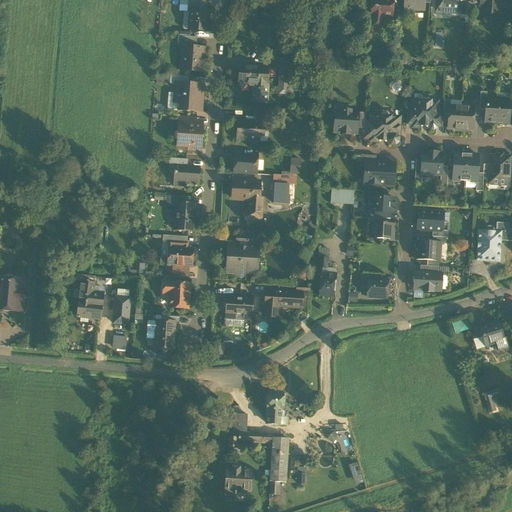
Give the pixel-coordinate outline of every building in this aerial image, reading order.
[(187,12),(190,13),(191,11),(205,12),(205,0),(187,0),(187,6),(187,12)] [(370,26),(382,27),(382,23),(390,23),(391,8),(391,0),(371,0),(371,7),(370,26)] [(404,15),(414,16),(414,11),(423,12),(423,4),(423,0),(404,0),(404,5),(404,15)] [(462,14),(463,14),(464,3),(463,0),(435,0),(435,9),(446,10),(447,8),(451,8),(451,13),(462,14)] [(481,0),(481,13),(492,14),(492,7),(500,7),(511,8),(511,0),(481,0)] [(446,10),(435,9),(435,18),(451,19),(451,13),(451,8),(447,8),(446,10)] [(205,31),(206,31),(207,12),(205,12),(191,11),(190,13),(189,30),(191,30),(205,31)] [(183,12),(182,29),(189,30),(190,13),(187,12),(183,12)] [(190,32),(190,37),(197,38),(204,39),(205,31),(191,30),(190,32)] [(188,71),(194,72),(194,71),(197,69),(202,70),(203,48),(196,48),(196,44),(184,43),(184,45),(183,54),(182,54),(181,64),(186,64),(188,66),(188,71)] [(430,53),(428,58),(437,62),(439,58),(430,53)] [(400,54),(398,60),(404,62),(406,56),(400,54)] [(278,88),(287,89),(288,74),(291,74),(291,60),(280,60),(278,87),(278,88)] [(251,102),(266,103),(267,87),(265,87),(266,66),(253,65),(253,68),(239,67),(238,83),(247,84),(252,90),(251,102)] [(459,69),(450,69),(449,78),(458,79),(459,69)] [(156,84),(169,85),(170,76),(157,75),(156,84)] [(169,85),(174,85),(174,83),(174,84),(188,84),(188,77),(170,76),(169,85)] [(179,111),(202,112),(203,103),(200,102),(201,85),(188,84),(174,84),(174,83),(174,85),(178,85),(177,94),(174,94),(173,104),(180,105),(179,111)] [(316,97),(302,95),(301,107),(314,109),(316,97)] [(430,130),(433,130),(436,128),(436,126),(437,114),(437,102),(430,101),(428,99),(423,98),(421,101),(413,100),(413,113),(412,125),(412,126),(413,128),(418,128),(420,127),(420,125),(421,125),(421,127),(422,127),(422,125),(426,125),(426,127),(427,127),(427,126),(428,126),(428,127),(430,130)] [(484,123),(496,124),(498,100),(486,99),(485,111),(484,123)] [(509,100),(498,100),(496,124),(508,124),(509,111),(510,100),(509,100)] [(455,131),(460,131),(461,107),(450,107),(449,107),(449,115),(448,129),(453,129),(455,131)] [(472,108),(461,107),(460,131),(465,132),(466,130),(472,131),(473,116),(473,108),(472,108)] [(341,134),(349,135),(349,134),(356,134),(357,128),(358,113),(350,112),(350,111),(342,111),(342,112),(335,111),(333,133),(341,134)] [(391,145),(395,145),(398,142),(398,135),(399,135),(400,125),(399,125),(399,118),(391,118),(391,116),(388,113),(382,112),(379,115),(379,117),(371,116),(370,120),(369,138),(369,141),(370,142),(375,143),(377,141),(377,139),(388,140),(388,142),(391,145)] [(178,124),(196,125),(196,120),(196,118),(178,117),(178,124)] [(236,140),(260,142),(260,132),(264,132),(265,118),(256,117),(256,122),(238,120),(236,140)] [(196,120),(196,125),(201,125),(199,149),(187,148),(187,149),(179,149),(180,132),(177,132),(176,154),(201,155),(203,121),(196,120)] [(179,149),(187,149),(187,148),(199,149),(201,125),(196,125),(178,124),(177,132),(180,132),(179,149)] [(260,132),(260,142),(267,142),(268,132),(264,132),(260,132)] [(442,155),(438,155),(426,154),(422,154),(421,163),(421,174),(421,175),(427,175),(427,176),(428,175),(430,179),(434,176),(435,175),(440,176),(441,176),(441,167),(442,155)] [(453,181),(464,182),(466,155),(454,154),(453,172),(452,181),(453,181)] [(478,156),(466,155),(464,182),(476,182),(477,174),(478,156)] [(233,173),(256,174),(257,157),(234,156),(233,173)] [(495,185),(508,185),(510,158),(490,156),(490,165),(489,179),(495,180),(495,185)] [(176,167),(187,168),(187,160),(169,159),(169,165),(176,165),(176,167)] [(290,159),(289,174),(299,174),(300,160),(290,159)] [(368,186),(392,187),(393,163),(366,162),(366,176),(369,176),(368,186)] [(195,187),(197,187),(198,169),(187,168),(176,167),(176,173),(174,173),(174,174),(176,175),(175,185),(195,186),(195,187)] [(274,183),(288,183),(288,176),(274,175),(274,183)] [(243,213),(248,224),(260,218),(261,199),(259,199),(260,181),(246,180),(246,183),(233,183),(232,199),(250,200),(249,210),(243,213)] [(272,203),(280,204),(280,197),(287,197),(288,183),(274,183),(272,203)] [(330,203),(353,204),(353,191),(330,190),(330,203)] [(369,198),(377,198),(377,192),(363,191),(363,199),(369,199),(369,198)] [(369,199),(368,212),(374,212),(390,213),(394,213),(395,199),(377,198),(369,198),(369,199)] [(174,231),(194,232),(196,205),(191,204),(177,203),(177,204),(176,217),(174,216),(174,231)] [(467,210),(462,215),(466,220),(471,216),(467,210)] [(442,213),(418,212),(417,230),(432,231),(441,231),(442,223),(442,213)] [(496,223),(496,232),(501,232),(501,228),(508,229),(508,224),(496,223)] [(370,238),(393,240),(394,225),(386,225),(371,224),(370,238)] [(500,241),(501,232),(496,232),(478,231),(476,261),(499,262),(500,241)] [(247,277),(247,272),(248,268),(255,268),(256,248),(253,248),(254,238),(247,237),(246,248),(238,247),(237,252),(229,251),(228,271),(235,272),(235,277),(247,277)] [(238,247),(246,248),(247,237),(238,237),(238,247)] [(427,261),(436,261),(436,252),(439,252),(440,243),(432,243),(416,242),(415,260),(427,261)] [(348,247),(347,257),(356,257),(356,248),(348,247)] [(189,267),(191,267),(193,250),(186,250),(168,248),(168,258),(167,265),(170,266),(189,267)] [(302,254),(296,253),(296,255),(294,255),(293,264),(301,265),(302,254)] [(322,268),(327,269),(328,268),(329,259),(320,258),(319,268),(322,268)] [(169,273),(189,275),(189,267),(170,266),(169,273)] [(437,275),(438,267),(426,267),(420,266),(420,274),(437,275)] [(448,268),(438,267),(437,275),(438,275),(448,275),(448,268)] [(319,297),(333,298),(336,274),(322,272),(319,297)] [(423,292),(432,293),(432,290),(437,291),(438,275),(437,275),(420,274),(415,273),(414,289),(423,290),(423,292)] [(75,281),(81,281),(94,283),(94,277),(82,276),(82,275),(75,274),(75,281)] [(21,312),(22,300),(24,299),(26,298),(26,296),(26,294),(24,293),(23,292),(24,280),(14,279),(12,280),(11,282),(6,282),(5,279),(4,278),(0,277),(0,310),(1,310),(3,309),(4,308),(4,306),(8,307),(9,309),(9,310),(11,311),(13,311),(21,312)] [(367,297),(387,298),(388,281),(368,280),(367,297)] [(94,283),(81,281),(80,290),(79,299),(77,316),(80,316),(80,322),(88,323),(88,317),(100,318),(102,306),(103,295),(95,294),(95,295),(92,294),(93,286),(94,283)] [(172,308),(188,309),(189,285),(182,284),(165,283),(164,283),(163,291),(166,294),(174,295),(174,298),(173,298),(170,301),(170,305),(172,308)] [(104,288),(93,286),(92,294),(95,295),(95,294),(103,295),(104,288)] [(117,289),(116,297),(128,299),(129,290),(117,289)] [(422,299),(423,292),(423,290),(414,289),(413,298),(422,299)] [(302,294),(301,302),(309,303),(310,291),(309,291),(296,291),(296,294),(302,294)] [(264,317),(277,318),(278,306),(301,307),(301,302),(302,294),(296,294),(266,292),(264,317)] [(357,294),(348,293),(347,303),(356,303),(357,294)] [(225,313),(225,319),(244,320),(251,321),(252,297),(240,296),(240,299),(226,298),(225,313)] [(113,324),(127,325),(130,299),(128,299),(116,297),(115,297),(113,324)] [(214,312),(225,313),(226,298),(215,298),(214,312)] [(134,314),(134,323),(142,324),(143,315),(134,314)] [(174,324),(179,325),(179,318),(161,316),(161,322),(173,323),(173,324),(174,324)] [(451,323),(454,335),(470,330),(467,318),(451,323)] [(243,328),(244,320),(225,319),(225,327),(243,328)] [(146,339),(155,339),(156,331),(148,331),(149,322),(147,321),(146,339)] [(148,331),(156,331),(157,322),(155,322),(149,322),(148,331)] [(155,349),(163,349),(168,350),(173,350),(174,330),(173,330),(173,324),(173,323),(161,322),(157,322),(156,331),(155,339),(155,349)] [(485,347),(495,343),(498,352),(508,348),(505,338),(503,339),(498,323),(481,329),(479,329),(482,337),(485,347)] [(472,328),(476,339),(482,337),(479,329),(481,329),(480,326),(472,328)] [(112,343),(122,344),(126,344),(126,337),(113,336),(112,343)] [(476,350),(485,347),(482,337),(476,339),(473,340),(476,350)] [(482,394),(489,414),(496,412),(491,399),(499,396),(497,389),(482,394)] [(266,410),(267,410),(281,411),(282,411),(283,394),(268,393),(266,410)] [(280,417),(281,411),(267,410),(267,424),(280,425),(280,417)] [(238,442),(272,444),(272,439),(274,439),(274,435),(272,435),(272,434),(246,432),(247,415),(234,414),(233,430),(232,432),(238,433),(238,442)] [(285,417),(280,417),(280,425),(288,426),(288,419),(285,417)] [(336,433),(335,431),(333,431),(325,431),(324,435),(327,439),(333,444),(336,439),(336,433)] [(228,453),(240,454),(241,448),(241,446),(236,445),(236,438),(230,438),(229,445),(228,453)] [(269,482),(270,482),(278,483),(286,483),(288,440),(274,439),(272,439),(272,444),(269,482)] [(289,467),(298,468),(299,468),(300,457),(290,457),(289,467)] [(357,462),(347,465),(354,486),(364,483),(357,462)] [(225,495),(235,495),(235,488),(241,489),(241,491),(249,491),(250,472),(238,471),(233,470),(233,471),(226,470),(225,495)] [(278,495),(278,483),(270,482),(269,494),(278,495)]
